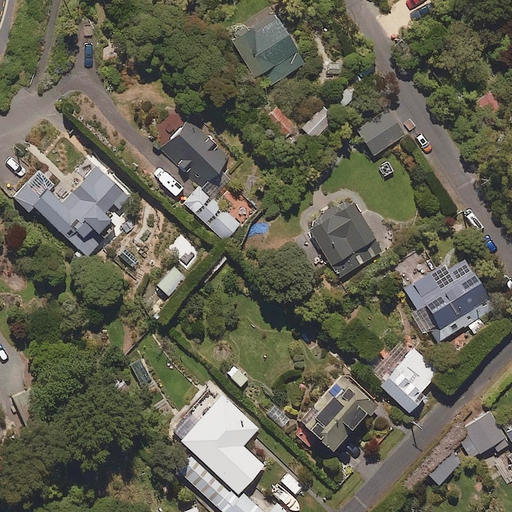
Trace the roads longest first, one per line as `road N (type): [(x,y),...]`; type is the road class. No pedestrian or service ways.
road 1 (residential): [(511,262),(350,0)]
road 2 (residential): [(355,511),(511,344)]
